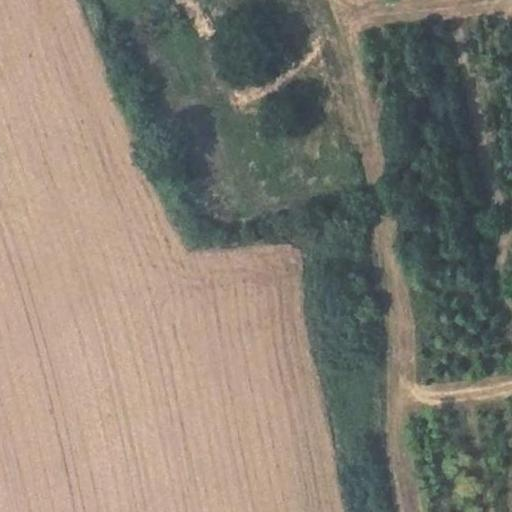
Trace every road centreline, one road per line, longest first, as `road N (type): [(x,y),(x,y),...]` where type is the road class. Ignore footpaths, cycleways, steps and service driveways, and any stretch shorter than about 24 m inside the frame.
road 1 (track): [(511,388),(396,395),(396,290),(334,0)]
road 2 (track): [(343,18),(511,0)]
